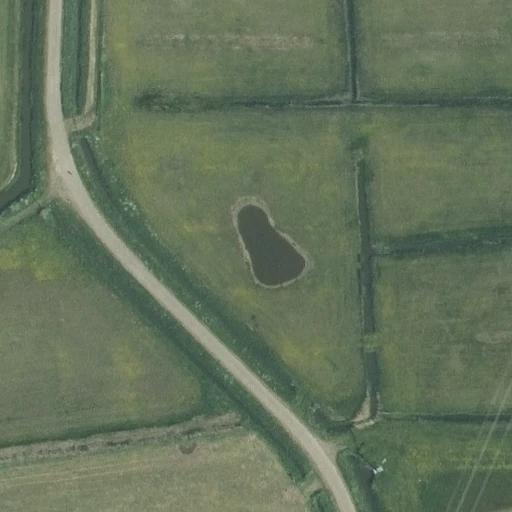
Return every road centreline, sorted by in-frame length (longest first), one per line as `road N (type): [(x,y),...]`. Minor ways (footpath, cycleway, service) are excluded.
road 1 (track): [(346,511),(301,437),(100,239),(70,181),(0,226)]
road 2 (track): [(99,0),(95,118),(56,135),(55,0)]
